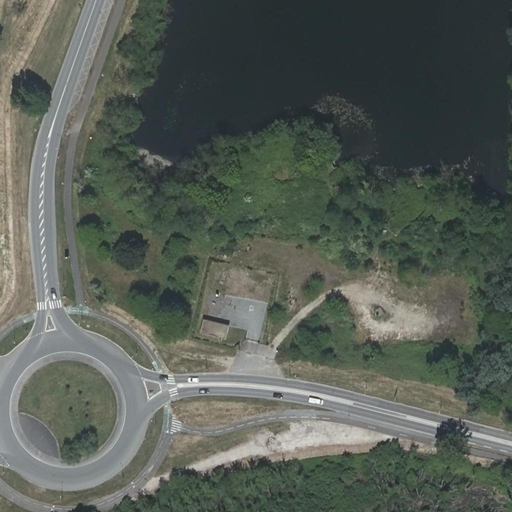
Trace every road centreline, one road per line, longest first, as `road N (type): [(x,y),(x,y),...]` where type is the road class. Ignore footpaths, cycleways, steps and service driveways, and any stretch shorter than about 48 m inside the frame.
road 1 (tertiary): [(93,348),(68,325),(57,300),(50,186),(56,121)]
road 2 (tertiary): [(56,121),(37,182),(43,315),(36,355)]
road 3 (unknown): [(242,377),(325,296),(363,293),(414,321)]
road 4 (secondary): [(511,445),(309,392)]
road 5 (secondary): [(309,392),(242,377),(162,380),(123,368)]
road 6 (secondary): [(139,416),(185,395),(309,392)]
road 7 (secondary): [(23,458),(61,478),(84,478),(122,457),(139,416)]
road 8 (tertiary): [(97,0),(56,121)]
